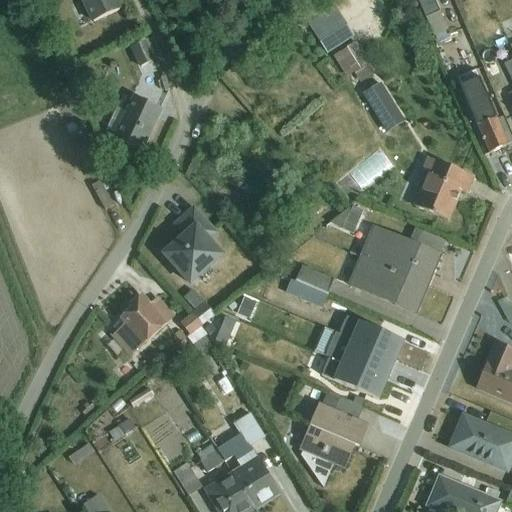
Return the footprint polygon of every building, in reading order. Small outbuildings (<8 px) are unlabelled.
[(79,0),(91,25),(121,11),(116,0),(79,0)] [(416,0),(425,19),(440,12),(434,0),(416,0)] [(334,8),(307,25),(313,34),(339,17),(334,8)] [(440,12),(425,19),(434,38),(449,31),(440,12)] [(339,17),(313,34),(327,55),(353,38),(339,17)] [(511,23),(510,19),(501,23),(510,47),(511,52),(511,23)] [(154,63),(145,42),(130,49),(139,70),(154,63)] [(460,57),(454,42),(440,48),(446,63),(460,57)] [(368,66),(369,65),(356,43),(333,58),(346,80),(354,74),(360,85),(374,76),(368,66)] [(511,61),(503,66),(511,84),(511,94),(509,96),(511,103),(511,61)] [(508,93),(495,63),(483,68),(497,98),(508,93)] [(508,147),(484,92),(487,91),(477,68),(465,74),(464,73),(450,79),(456,92),(468,86),(472,96),(464,99),(473,119),(482,115),(486,124),(477,128),(489,156),(508,147)] [(362,97),(386,135),(405,123),(380,85),(362,97)] [(114,135),(113,139),(141,152),(155,121),(158,122),(163,112),(132,97),(127,108),(125,114),(114,135)] [(116,110),(106,131),(114,135),(125,114),(116,110)] [(511,141),(502,119),(497,121),(508,147),(511,145),(511,141)] [(96,145),(77,154),(91,183),(110,173),(96,145)] [(427,160),(421,173),(426,176),(412,208),(448,223),(461,193),(466,195),(473,179),(427,160)] [(100,183),(91,189),(105,213),(114,207),(100,183)] [(329,225),(341,231),(353,237),(363,213),(352,208),(351,211),(349,210),(329,225)] [(164,257),(191,288),(231,253),(194,211),(176,227),(186,238),(181,243),(180,242),(164,257)] [(445,243),(423,233),(416,248),(408,245),(372,229),(359,259),(427,288),(439,258),(445,243)] [(415,230),(408,245),(416,248),(423,233),(415,230)] [(415,316),(427,288),(359,259),(347,287),(415,316)] [(295,284),(328,298),(334,282),(302,268),(295,284)] [(204,279),(213,289),(224,279),(215,269),(204,279)] [(246,297),(241,311),(252,315),(257,301),(246,297)] [(114,342),(127,357),(129,359),(166,327),(148,307),(140,298),(130,307),(131,308),(126,312),(127,314),(119,321),(113,330),(117,333),(111,338),(114,342)] [(511,310),(507,298),(497,303),(509,325),(511,324),(511,310)] [(158,299),(148,307),(166,327),(175,319),(158,299)] [(192,315),(203,328),(216,319),(205,305),(192,315)] [(203,328),(192,315),(179,326),(189,338),(203,328)] [(340,338),(395,362),(403,343),(348,319),(340,338)] [(199,358),(212,349),(205,338),(192,346),(197,353),(196,354),(199,358)] [(330,360),(386,384),(385,383),(388,375),(389,376),(395,362),(340,338),(330,360)] [(127,357),(114,342),(107,348),(120,363),(127,357)] [(476,391),(511,405),(511,373),(510,373),(511,368),(511,351),(495,344),(476,391)] [(386,384),(330,360),(322,378),(378,402),(386,384)] [(152,405),(151,403),(150,400),(153,398),(149,391),(129,403),(133,411),(135,409),(136,410),(139,408),(139,407),(144,404),(145,406),(146,406),(148,408),(152,405)] [(327,394),(321,409),(356,423),(362,410),(327,394)] [(318,407),(298,454),(323,490),(334,466),(344,471),(354,447),(358,449),(367,428),(356,423),(321,409),(318,407)] [(250,449),(265,440),(250,416),(234,425),(240,436),(216,451),(225,464),(233,459),(240,469),(231,474),(254,511),(279,495),(250,449)] [(511,467),(511,440),(464,420),(451,449),(510,474),(511,467)] [(129,421),(108,435),(114,444),(136,430),(129,421)] [(74,468),(94,454),(88,445),(68,460),(74,468)] [(207,475),(225,464),(216,451),(213,446),(196,457),(207,475)] [(202,489),(187,465),(173,474),(188,498),(202,489)] [(216,511),(252,511),(254,511),(231,474),(203,492),(216,511)] [(503,511),(505,509),(501,507),(501,505),(439,479),(427,508),(435,511),(503,511)] [(107,511),(98,497),(83,506),(86,511),(107,511)]
